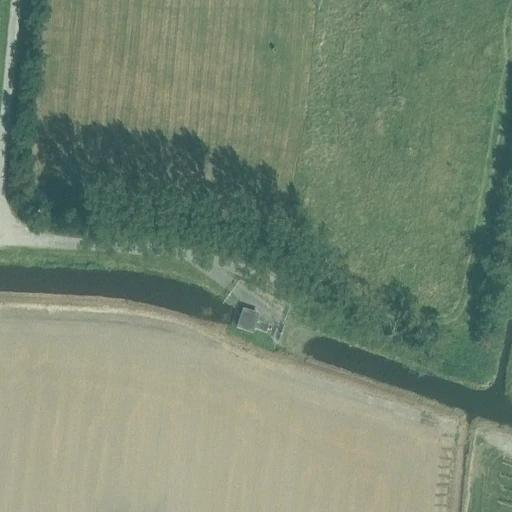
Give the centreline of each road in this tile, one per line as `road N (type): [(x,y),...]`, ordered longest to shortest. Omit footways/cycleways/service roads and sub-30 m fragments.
road 1 (unclassified): [(16,0),(0,212)]
road 2 (unclassified): [(0,220),(14,236),(190,258)]
